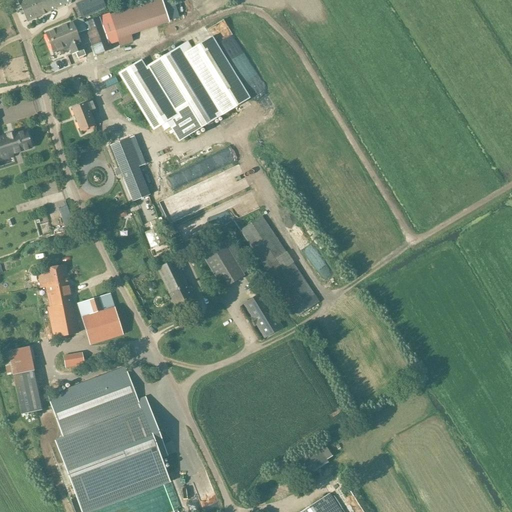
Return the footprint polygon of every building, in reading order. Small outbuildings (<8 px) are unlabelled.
[(28,22),(48,12),(42,0),(18,0),(28,22)] [(42,0),(48,12),(71,2),(70,0),(42,0)] [(83,19),(106,9),(101,0),(85,0),(77,4),(83,19)] [(130,36),(169,23),(161,0),(153,0),(109,15),(119,46),(132,42),(130,36)] [(102,16),(84,23),(96,55),(113,48),(111,43),(113,42),(102,16)] [(71,23),(45,33),(53,52),(68,46),(72,55),(75,53),(77,59),(85,56),(77,34),(86,30),(84,23),(83,20),(78,20),(71,22),(71,23)] [(136,62),(118,73),(153,130),(161,125),(164,130),(169,126),(178,141),(182,138),(229,110),(247,99),(249,98),(217,44),(212,36),(191,49),(187,42),(141,70),(136,62)] [(80,131),(94,125),(86,103),(71,109),(80,131)] [(0,160),(13,157),(12,154),(31,148),(26,131),(16,134),(15,132),(6,135),(0,136),(0,160)] [(134,136),(126,139),(137,168),(145,164),(134,136)] [(126,139),(111,145),(133,200),(148,194),(137,168),(126,139)] [(226,208),(280,288),(298,315),(318,302),(246,194),(226,208)] [(202,254),(223,288),(223,289),(244,276),(224,241),(202,254)] [(157,268),(167,288),(177,309),(194,301),(174,260),(157,268)] [(63,264),(36,269),(40,288),(46,287),(67,283),(63,264)] [(67,283),(46,287),(49,307),(47,308),(53,338),(78,333),(72,303),(71,303),(67,283)] [(110,294),(77,304),(90,345),(122,335),(110,294)] [(261,294),(244,304),(252,318),(251,319),(255,325),(256,324),(264,338),(281,328),(261,294)] [(21,415),(32,412),(41,411),(32,371),(34,371),(29,347),(8,351),(21,415)] [(63,356),(64,360),(65,368),(74,367),(84,365),(82,353),(63,356)] [(140,410),(137,401),(124,367),(48,395),(64,439),(140,410)] [(55,442),(81,511),(85,511),(168,481),(160,459),(167,456),(145,398),(137,401),(140,410),(64,439),(55,442)] [(338,459),(329,445),(294,468),(302,482),(338,459)] [(341,511),(329,494),(300,511),(341,511)]
